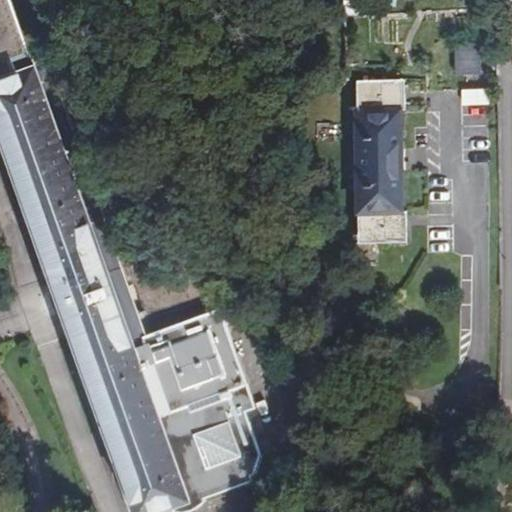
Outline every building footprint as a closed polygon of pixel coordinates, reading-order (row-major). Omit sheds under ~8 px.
[(0,0),(0,69),(1,69),(42,53),(22,0),(0,0)] [(479,45),(456,46),(458,76),(481,74),(479,45)] [(42,53),(1,69),(0,69),(0,140),(24,207),(29,220),(41,252),(54,289),(49,291),(52,301),(55,309),(60,308),(132,511),(141,511),(170,502),(199,491),(201,496),(211,493),(247,481),(246,474),(254,471),(258,474),(264,464),(259,461),(262,455),(247,415),(255,412),(218,309),(145,335),(97,203),(49,68),(38,73),(34,62),(42,53)] [(45,58),(34,62),(38,73),(49,68),(45,58)] [(398,95),(396,80),(356,81),(358,242),(400,242),(399,226),(405,226),(405,209),(400,209),(398,110),(403,110),(402,95),(398,95)] [(490,103),(489,88),(464,89),(464,104),(490,103)] [(52,301),(49,291),(44,296),(47,302),(48,307),(55,309),(52,301)] [(203,501),(201,496),(199,491),(170,502),(173,511),(177,511),(181,510),(189,509),(196,506),(203,501)]
